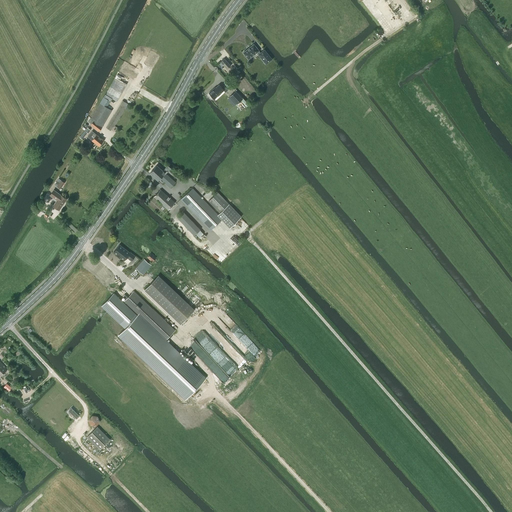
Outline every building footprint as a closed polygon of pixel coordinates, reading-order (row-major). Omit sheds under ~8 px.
[(258,51),(259,51),(254,44),(243,53),(248,59),(257,52),(258,54),(265,64),(272,59),(264,49),(260,53),(258,51)] [(157,55),(150,51),(143,62),(151,67),(157,55)] [(227,69),(231,65),(225,58),(221,62),(227,69)] [(138,72),(128,66),(123,73),(133,79),(138,72)] [(117,101),(127,84),(115,78),(105,94),(103,97),(95,112),(88,122),(90,124),(90,125),(98,131),(99,130),(112,110),(106,107),(110,101),(112,98),(117,101)] [(223,85),(221,87),(219,84),(214,89),(213,89),(209,93),(214,99),(224,90),(224,91),(226,89),(227,90),(227,91),(228,90),(223,85)] [(235,91),(230,97),(237,104),(242,99),(235,91)] [(123,100),(106,128),(111,130),(113,126),(114,127),(118,121),(128,104),(123,100)] [(104,140),(97,134),(92,131),(88,136),(92,140),(99,146),(104,140)] [(163,171),(157,165),(150,173),(158,180),(160,178),(161,179),(170,188),(175,182),(166,173),(167,172),(168,172),(171,168),(167,166),(164,169),(165,169),(163,171)] [(57,186),(61,188),(65,183),(61,180),(58,178),(54,184),(57,186)] [(160,189),(154,197),(168,210),(175,202),(160,189)] [(211,230),(222,220),(229,228),(241,216),(229,204),(218,192),(209,201),(219,212),(220,213),(217,215),(192,189),(181,200),(211,230)] [(57,200),(53,205),(59,210),(67,199),(54,190),(50,195),(57,200)] [(203,234),(200,230),(200,229),(184,212),(178,218),(177,218),(198,239),(203,234)] [(119,244),(113,252),(117,254),(116,255),(120,258),(120,257),(124,260),(127,257),(132,260),(135,256),(130,252),(129,252),(119,244)] [(147,257),(152,262),(156,257),(151,252),(147,257)] [(136,269),(143,274),(151,265),(144,259),(136,269)] [(158,275),(144,290),(181,324),(194,309),(158,275)] [(123,303),(136,315),(164,341),(175,330),(134,291),(123,303)] [(129,323),(136,315),(123,303),(115,295),(114,293),(102,305),(125,327),(129,323)] [(136,316),(118,335),(191,404),(209,385),(136,316)] [(71,408),(68,411),(76,419),(79,416),(71,408)] [(88,421),(90,425),(96,426),(100,422),(97,416),(92,416),(88,421)] [(87,437),(100,450),(110,440),(97,427),(87,437)]
